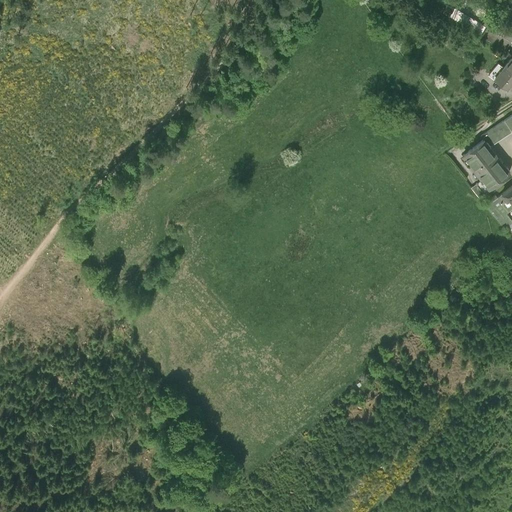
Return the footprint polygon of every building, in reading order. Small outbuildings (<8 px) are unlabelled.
[(479,32),(488,17),(459,0),(435,0),(433,5),(479,32)] [(511,37),(511,27),(490,14),(488,17),(479,32),(505,48),(511,37)] [(509,93),(511,88),(511,72),(505,67),(504,69),(499,66),(490,78),(509,93)] [(511,117),(481,139),(484,143),(490,150),(511,134),(511,117)] [(490,150),(484,143),(464,159),(489,192),(510,176),(509,174),(509,172),(507,170),(505,170),(490,150)] [(511,189),(502,197),(508,206),(510,205),(511,207),(511,189)]
